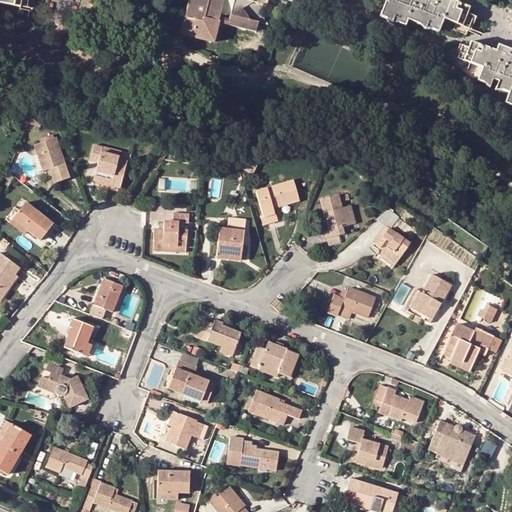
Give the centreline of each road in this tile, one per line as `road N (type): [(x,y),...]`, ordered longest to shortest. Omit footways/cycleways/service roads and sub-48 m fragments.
road 1 (residential): [(0,351),(70,259),(102,254),(166,279)]
road 2 (residential): [(346,350),(439,383),(511,433)]
road 3 (residential): [(346,350),(301,473),(322,505)]
road 4 (residential): [(166,279),(111,422)]
